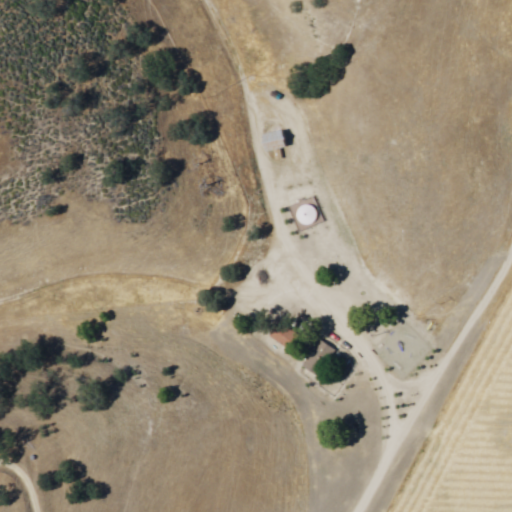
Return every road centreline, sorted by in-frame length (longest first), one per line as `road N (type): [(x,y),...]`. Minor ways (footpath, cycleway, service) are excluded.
road 1 (track): [(391,444),(322,400),(220,280),(0,307)]
road 2 (residential): [(355,511),(511,224)]
road 3 (track): [(220,280),(207,0)]
